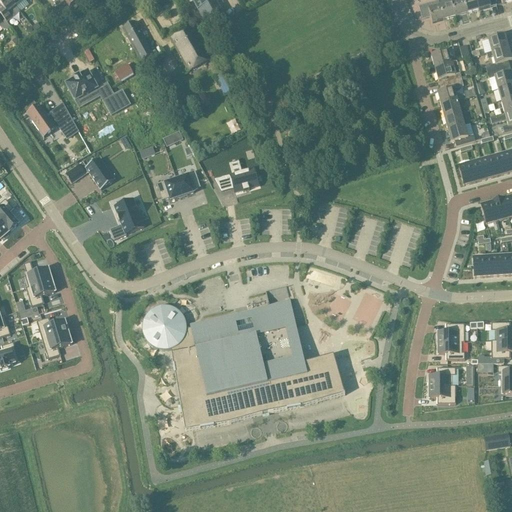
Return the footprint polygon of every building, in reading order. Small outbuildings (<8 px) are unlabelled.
[(16,7),(10,0),(0,0),(0,5),(1,6),(0,7),(0,14),(7,23),(20,13),(16,7)] [(192,0),(205,24),(210,21),(215,21),(217,17),(222,14),(214,0),(192,0)] [(456,18),(452,3),(451,0),(444,0),(446,5),(441,7),(440,7),(444,21),(456,18)] [(468,14),(464,0),(452,3),(456,18),(468,14)] [(479,11),(476,0),(464,0),(468,14),(479,11)] [(476,0),(479,11),(491,8),(489,1),(493,0),(476,0)] [(444,21),(440,7),(441,7),(439,2),(420,7),(423,20),(431,18),(433,24),(444,21)] [(135,24),(124,30),(136,52),(142,62),(153,56),(147,46),(147,45),(135,24)] [(171,40),(189,72),(211,59),(193,28),(171,40)] [(489,41),(492,53),(509,48),(505,36),(489,41)] [(467,47),(460,49),(463,61),(470,59),(467,47)] [(511,60),(509,48),(492,53),(487,54),(489,60),(492,59),(491,58),(493,57),(495,65),(485,68),(487,73),(503,69),(501,64),(511,60)] [(432,57),(435,69),(452,64),(457,63),(456,59),(451,60),(448,52),(432,57)] [(457,63),(452,64),(435,69),(440,87),(462,81),(457,63)] [(126,67),(113,75),(119,84),(132,76),(126,67)] [(498,90),(511,86),(511,75),(511,73),(504,75),(503,69),(487,73),(489,80),(495,79),(498,90)] [(75,81),(67,85),(76,102),(89,95),(93,102),(102,96),(89,73),(81,78),(80,76),(74,79),(75,81)] [(168,75),(157,81),(160,87),(171,80),(168,75)] [(441,106),(458,101),(455,90),(464,87),(462,81),(440,87),(442,93),(438,94),(441,106)] [(511,86),(498,90),(502,102),(511,99),(511,86)] [(464,93),(465,99),(475,96),(474,90),(464,93)] [(123,92),(104,102),(112,116),(131,106),(123,92)] [(511,99),(502,102),(505,114),(511,112),(511,99)] [(458,101),(441,106),(445,118),(461,114),(458,101)] [(29,118),(38,130),(37,130),(44,139),(45,139),(44,137),(58,127),(64,135),(63,135),(64,137),(65,136),(67,140),(71,137),(71,138),(73,137),(72,136),(78,132),(63,105),(61,106),(62,107),(53,113),(54,116),(49,120),(39,106),(27,115),(29,118)] [(511,112),(505,114),(505,115),(485,121),(486,125),(492,123),(492,125),(507,122),(508,127),(503,128),(505,134),(511,132),(511,112)] [(448,130),(465,126),(461,114),(445,118),(448,130)] [(465,126),(448,130),(452,143),(468,139),(465,126)] [(179,133),(163,140),(167,149),(183,141),(179,133)] [(146,150),(139,153),(142,161),(149,158),(146,150)] [(511,153),(503,156),(508,175),(511,173),(511,153)] [(508,175),(503,156),(492,159),(497,178),(508,175)] [(497,178),(492,159),(481,162),(486,181),(497,178)] [(115,182),(99,160),(85,169),(101,191),(115,182)] [(470,165),(475,184),(486,181),(481,162),(470,165)] [(459,169),(464,187),(475,184),(470,165),(459,169)] [(298,166),(294,168),(297,179),(301,178),(302,177),(298,166)] [(78,180),(72,171),(65,176),(71,185),(78,180)] [(193,191),(200,189),(194,172),(175,179),(182,198),(194,194),(193,191)] [(251,172),(213,182),(220,194),(232,190),(233,194),(241,192),(241,193),(247,192),(246,191),(255,188),(251,172)] [(182,198),(175,179),(156,186),(162,202),(169,199),(170,202),(182,198)] [(15,198),(6,186),(2,188),(0,190),(0,191),(9,203),(15,198)] [(511,218),(511,198),(503,201),(509,220),(511,218)] [(5,201),(0,206),(3,209),(4,209),(9,215),(14,211),(5,201)] [(144,229),(133,201),(114,208),(122,226),(110,231),(115,241),(144,229)] [(492,204),(498,223),(509,220),(503,201),(492,204)] [(498,223),(492,204),(481,207),(486,226),(498,223)] [(3,209),(0,212),(0,223),(9,234),(19,226),(9,215),(4,209),(3,209)] [(0,242),(1,241),(3,242),(8,237),(7,236),(9,234),(0,223),(0,242)] [(508,258),(497,259),(498,278),(509,277),(508,258)] [(485,259),(474,260),(475,279),(487,279),(485,259)] [(497,259),(485,259),(487,279),(498,278),(497,259)] [(31,265),(24,267),(28,279),(34,276),(31,265)] [(34,276),(28,279),(31,290),(52,283),(49,272),(34,276)] [(34,301),(30,302),(32,310),(40,308),(38,300),(42,299),(56,295),(52,283),(31,290),(34,301)] [(27,319),(32,318),(30,312),(25,314),(22,304),(16,306),(21,321),(27,319)] [(253,325),(237,329),(234,316),(190,327),(191,329),(187,330),(187,328),(187,327),(186,326),(186,324),(186,323),(185,322),(184,320),(183,318),(182,316),(180,314),(179,312),(177,311),(175,310),(173,309),(170,308),(169,308),(167,307),(164,307),(162,308),(160,308),(158,308),(155,309),(153,311),(151,312),(150,313),(149,314),(147,316),(146,318),(145,320),(144,322),(143,324),(143,326),(143,328),(143,330),(143,331),(143,332),(143,335),(144,336),(144,338),(145,339),(145,340),(146,341),(147,343),(148,345),(149,345),(150,346),(152,348),(154,349),(155,350),(156,350),(158,351),(159,351),(162,352),(164,352),(166,352),(169,351),(171,351),(186,433),(230,425),(263,416),(263,415),(268,414),(302,409),(345,396),(334,357),(310,364),(311,364),(305,365),(291,304),(250,313),(253,325)] [(0,340),(10,337),(8,329),(3,331),(0,320),(0,340)] [(49,321),(37,325),(40,333),(43,331),(47,342),(69,335),(68,334),(70,333),(68,326),(66,326),(65,324),(51,328),(49,321)] [(491,342),(491,343),(511,342),(511,331),(510,332),(510,325),(491,325),(491,332),(496,332),(496,342),(491,342)] [(446,333),(438,333),(438,344),(464,344),(464,326),(446,326),(446,333)] [(50,353),(46,354),(49,362),(61,358),(58,351),(72,347),(72,345),(73,344),(71,337),(69,338),(69,335),(47,342),(50,353)] [(491,359),(491,361),(493,361),(504,361),(510,361),(510,354),(511,354),(511,342),(491,343),(491,359)] [(464,344),(438,344),(438,356),(446,355),(446,362),(465,362),(465,355),(462,355),(462,345),(464,345),(464,344)] [(3,355),(0,355),(0,370),(1,372),(9,370),(8,368),(15,366),(11,353),(15,352),(13,345),(1,349),(3,355)] [(484,366),(484,359),(484,358),(478,358),(478,362),(472,362),(472,366),(484,366)] [(437,377),(429,377),(429,388),(456,388),(456,387),(451,387),(451,377),(456,377),(456,371),(456,370),(437,370),(437,377)] [(502,375),(502,397),(511,397),(511,374),(510,374),(510,375),(502,375)] [(456,388),(429,388),(429,399),(437,399),(437,406),(456,406),(456,388)] [(508,435),(484,439),(486,452),(510,448),(508,435)] [(483,463),(484,476),(491,475),(489,462),(483,463)]
